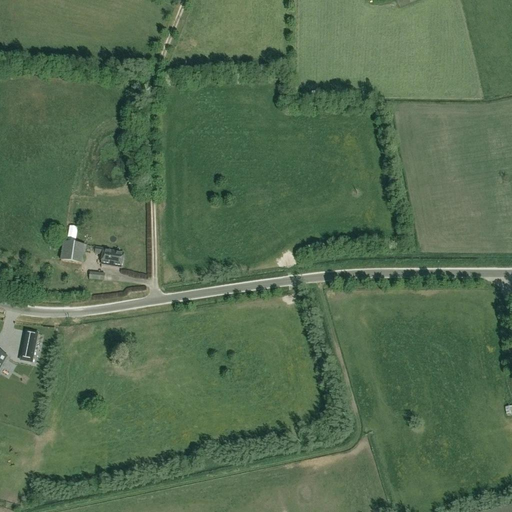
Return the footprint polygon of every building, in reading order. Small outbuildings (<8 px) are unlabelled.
[(83,265),(86,246),(64,243),(61,262),(83,265)] [(110,250),(105,249),(96,248),(95,254),(103,255),(102,265),(122,269),(124,254),(110,252),(110,250)] [(104,281),(105,275),(90,273),(89,280),(104,281)] [(154,342),(160,321),(142,317),(137,338),(154,342)] [(35,347),(24,345),(21,358),(29,360),(29,362),(32,363),(35,347)]
